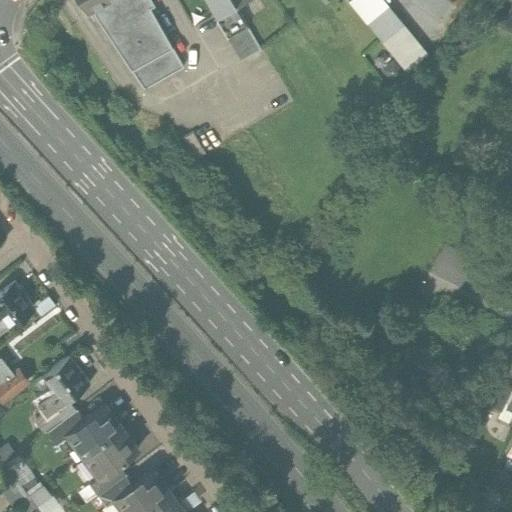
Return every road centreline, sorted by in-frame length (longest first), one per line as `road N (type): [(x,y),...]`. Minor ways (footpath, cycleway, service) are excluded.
road 1 (primary): [(395,511),(0,65)]
road 2 (primary): [(0,142),(330,511)]
road 3 (residential): [(224,511),(23,242)]
